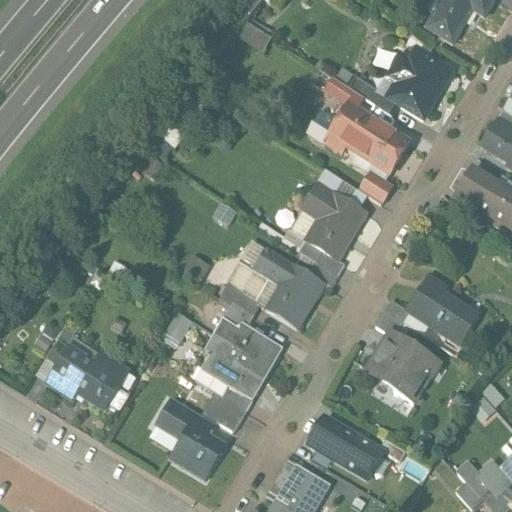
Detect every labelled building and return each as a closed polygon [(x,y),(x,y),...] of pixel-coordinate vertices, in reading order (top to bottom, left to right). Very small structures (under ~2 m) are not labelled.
[(446,0),(428,33),(453,48),(464,28),(461,26),(469,13),(484,22),(493,6),(483,0),(446,0)] [(242,28),(233,43),(260,59),(269,45),(242,28)] [(416,53),(388,99),(398,105),(426,121),(453,76),(416,53)] [(388,99),(358,80),(349,96),(364,104),(389,120),(398,105),(388,99)] [(349,96),(333,86),(326,98),(348,111),(349,111),(357,116),(364,104),(349,96)] [(511,105),(510,104),(503,115),(511,121),(511,105)] [(357,116),(349,111),(348,111),(348,112),(339,128),(326,149),(325,150),(341,159),(344,153),(390,180),(409,147),(357,116)] [(511,121),(503,115),(497,125),(511,133),(511,121)] [(326,149),(339,128),(321,118),(310,136),(311,140),(326,149)] [(511,133),(497,125),(482,149),(509,166),(507,168),(511,170),(511,133)] [(492,185),(473,173),(459,197),(478,208),(476,212),(509,231),(511,226),(511,202),(489,189),(492,185)] [(391,190),(371,177),(360,197),(380,210),(391,190)] [(334,202),(318,192),(303,217),(319,226),(306,247),(323,258),(336,265),(337,264),(345,251),(340,248),(349,234),(354,237),(365,218),(335,200),(334,202)] [(459,197),(452,208),(470,223),(476,212),(478,208),(459,197)] [(336,265),(323,258),(316,269),(337,282),(345,268),(337,264),(336,265)] [(266,259),(256,275),(255,274),(240,299),(240,300),(260,312),(296,334),(311,310),(306,307),(318,287),(292,271),(290,273),(266,259)] [(447,292),(427,280),(406,315),(404,317),(410,321),(460,351),(478,321),(443,299),(447,292)] [(240,299),(228,292),(219,306),(229,313),(230,313),(232,310),(254,323),(260,312),(240,300),(240,299)] [(406,315),(391,306),(385,316),(406,329),(410,321),(404,317),(406,315)] [(254,323),(232,310),(230,313),(229,313),(222,324),(238,334),(241,328),(248,333),(254,323)] [(406,329),(385,316),(375,333),(390,342),(393,338),(398,341),(406,329)] [(248,333),(241,328),(238,334),(222,324),(213,340),(241,357),(235,367),(263,384),(282,353),(248,333)] [(64,336),(46,367),(56,373),(66,356),(74,342),(64,336)] [(398,341),(393,338),(390,342),(381,357),(386,361),(375,379),(397,393),(395,398),(414,410),(432,381),(427,379),(436,365),(398,341)] [(241,357),(213,340),(203,356),(209,359),(200,374),(227,391),(251,405),(252,403),(249,401),(259,384),(262,386),(263,384),(235,367),(241,357)] [(92,372),(66,356),(56,373),(47,389),(73,404),(76,399),(105,416),(128,379),(98,362),(92,372)] [(251,405),(227,391),(221,401),(245,415),(251,405)] [(221,401),(215,397),(202,417),(232,435),(245,415),(221,401)] [(213,431),(168,405),(157,425),(182,440),(169,462),(204,482),(221,453),(205,444),(213,431)] [(309,450),(367,485),(384,458),(325,423),(309,450)] [(296,469),(269,511),(315,511),(329,489),(296,469)] [(501,505),(476,477),(465,487),(487,511),(508,511),(511,510),(511,509),(505,502),(501,505)]
